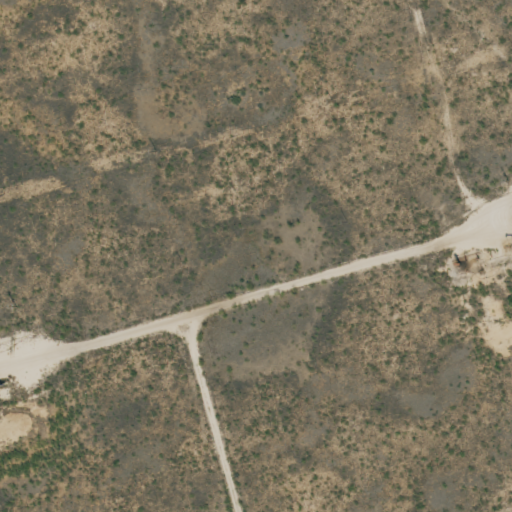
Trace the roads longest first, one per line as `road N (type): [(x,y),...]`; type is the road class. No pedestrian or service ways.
road 1 (track): [(0,445),(511,304)]
road 2 (track): [(465,318),(379,0)]
